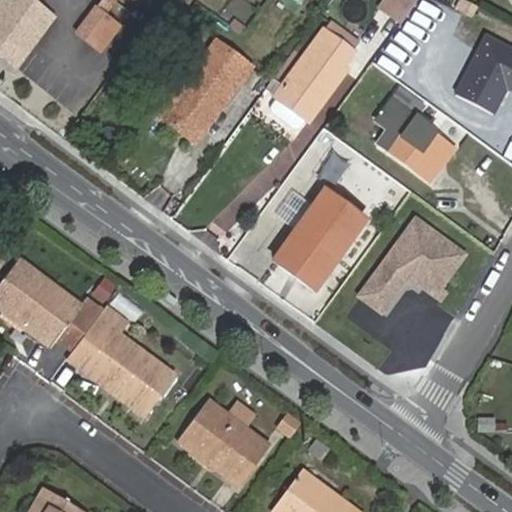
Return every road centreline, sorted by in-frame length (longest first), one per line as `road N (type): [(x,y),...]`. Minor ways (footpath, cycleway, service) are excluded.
road 1 (tertiary): [(0,134),(402,436)]
road 2 (residential): [(0,433),(31,418),(58,423),(179,511)]
road 3 (residential): [(402,436),(424,415),(511,265)]
road 4 (tertiary): [(402,436),(503,511)]
